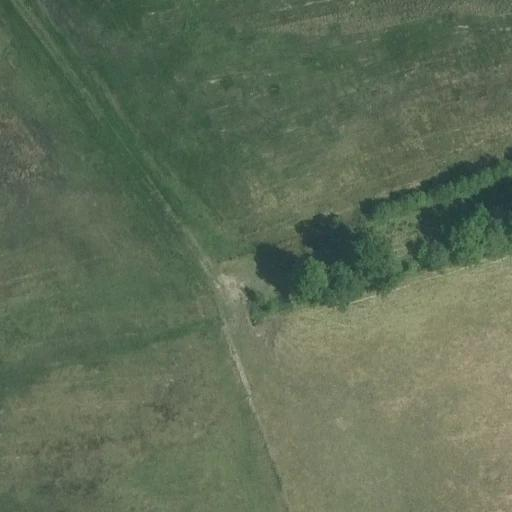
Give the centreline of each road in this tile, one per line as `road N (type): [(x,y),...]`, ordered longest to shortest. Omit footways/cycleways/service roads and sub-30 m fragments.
road 1 (track): [(237,297),(22,0)]
road 2 (track): [(511,213),(237,297)]
